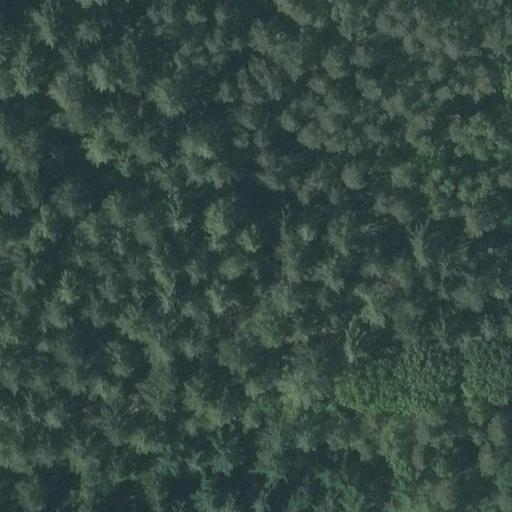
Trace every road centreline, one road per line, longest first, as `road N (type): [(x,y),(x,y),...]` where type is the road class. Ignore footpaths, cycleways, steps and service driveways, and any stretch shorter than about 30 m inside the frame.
road 1 (track): [(511,229),(0,121)]
road 2 (track): [(0,306),(52,413),(84,446),(184,511)]
